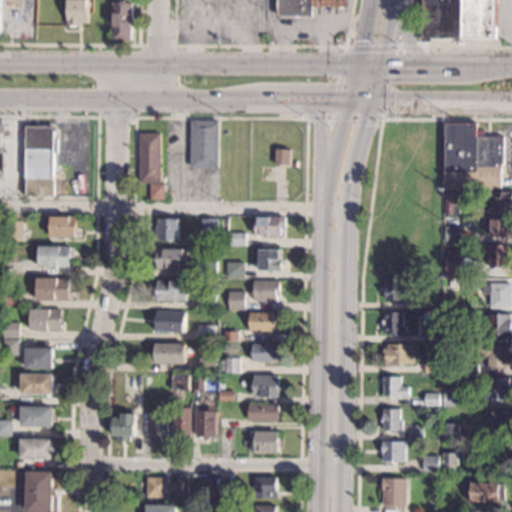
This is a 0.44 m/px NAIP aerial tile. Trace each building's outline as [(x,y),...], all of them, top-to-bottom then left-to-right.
[(87,0),(87,23),(80,23),(80,25),(67,25),(67,0),(87,0)] [(309,0),(309,16),(277,15),(277,0),(309,0)] [(495,0),(495,34),(494,38),(461,38),(461,40),(454,40),(454,38),(430,38),(430,42),(421,42),(421,0),(495,0)] [(131,2),(131,17),(132,17),(132,27),(130,27),(130,40),(113,39),(114,1),(131,2)] [(215,168),(189,168),(190,121),(216,122),(215,168)] [(50,196),(24,195),(25,127),(52,128),(50,196)] [(157,183),(137,183),(138,134),(158,135),(157,183)] [(502,164),(500,164),(499,191),(444,190),(444,172),(475,172),(475,136),(502,136),(502,164)] [(460,142),(466,142),(466,160),(447,159),(447,141),(450,141),(450,138),(460,138),(460,142)] [(289,150),(288,166),(273,165),(274,149),(289,150)] [(162,200),(148,199),(149,185),(162,185),(162,200)] [(462,207),(458,207),(458,216),(444,215),(445,193),(463,193),(462,207)] [(511,205),(511,212),(493,212),(494,193),(511,193),(511,205)] [(74,236),(49,235),(50,216),(67,216),(67,214),(74,214),(74,236)] [(284,227),(281,227),(281,235),(255,235),(255,217),(284,217),(284,227)] [(176,241),(152,240),(153,219),(168,220),(176,220),(176,241)] [(509,231),(511,231),(511,237),(509,237),(509,239),(490,239),(490,219),(509,219),(509,231)] [(215,235),(200,235),(201,220),(215,221),(215,235)] [(22,240),(4,240),(4,221),(18,221),(22,221),(22,240)] [(458,241),(443,241),(443,227),(458,227),(458,241)] [(244,246),(229,246),(229,234),(244,234),(244,246)] [(67,268),(39,267),(39,246),(67,247),(67,268)] [(506,253),(509,253),(508,258),(511,258),(511,266),(506,266),(505,269),(488,268),(489,246),(506,247),(506,253)] [(459,256),(460,257),(460,277),(444,277),(444,257),(446,257),(446,249),(459,249),(459,256)] [(186,270),(155,269),(156,250),(186,251),(186,270)] [(279,272),(259,271),(260,250),(280,251),(279,272)] [(244,277),(226,278),(226,263),(244,262),(244,277)] [(214,279),(198,279),(198,263),(215,263),(214,279)] [(65,299),(37,299),(37,278),(66,279),(65,299)] [(407,295),(402,295),(402,301),(384,300),(384,279),(407,280),(407,295)] [(460,291),(447,292),(446,281),(459,280),(460,291)] [(186,301),(156,301),(156,281),(186,282),(186,301)] [(278,296),(276,296),(276,301),(254,300),(254,282),(279,283),(278,296)] [(511,309),(489,309),(490,295),(482,294),(482,285),(511,286),(511,309)] [(20,306),(3,305),(4,291),(20,292),(20,306)] [(243,311),(227,311),(228,294),(243,294),(243,311)] [(214,311),(199,311),(199,295),(214,295),(214,311)] [(441,311),(427,311),(428,300),(441,301),(441,311)] [(59,330),(30,329),(31,310),(60,310),(59,330)] [(184,334),(154,333),(155,312),(184,313),(184,334)] [(277,327),(275,327),(275,332),(250,332),(250,313),(277,314),(277,327)] [(402,327),(405,327),(405,332),(401,332),(401,335),(384,334),(384,328),(380,328),(381,321),(384,321),(384,313),(402,313),(402,327)] [(509,322),(511,322),(511,336),(488,336),(489,315),(509,315),(509,322)] [(19,338),(2,337),(3,323),(19,323),(19,338)] [(213,341),(197,341),(197,326),(214,327),(213,341)] [(239,331),(239,341),(223,341),(223,331),(239,331)] [(441,344),(427,343),(428,333),(441,334),(441,344)] [(18,355),(3,355),(3,340),(19,340),(18,355)] [(183,365),(154,364),(154,344),(184,344),(183,365)] [(412,366),(384,365),(384,357),(382,357),(383,349),(387,349),(387,344),(413,345),(412,366)] [(276,362),(252,362),(252,345),(277,345),(276,362)] [(506,354),(511,354),(510,362),(506,362),(506,369),(487,369),(487,358),(476,357),(476,347),(506,347),(506,354)] [(51,368),(25,367),(25,350),(52,350),(51,368)] [(216,359),(215,374),(197,373),(198,358),(216,359)] [(238,373),(219,373),(219,362),(224,362),(224,359),(238,359),(238,373)] [(438,374),(424,374),(425,364),(438,364),(438,374)] [(477,376),(463,376),(463,365),(477,366),(477,376)] [(52,375),(51,395),(22,394),(22,374),(52,375)] [(187,391),(171,390),(171,377),(187,377),(187,391)] [(277,398),(253,398),(253,377),(278,377),(277,398)] [(400,388),(408,389),(408,398),(382,397),(383,377),(400,377),(400,388)] [(203,391),(194,391),(194,378),(203,378),(203,391)] [(508,400),(488,399),(488,398),(485,398),(485,392),(488,392),(488,379),(509,379),(508,400)] [(460,407),(443,407),(443,391),(460,392),(460,407)] [(233,401),(219,401),(219,393),(233,393),(233,401)] [(438,406),(424,406),(425,394),(439,395),(438,406)] [(277,422),(248,421),(248,405),(277,406),(277,422)] [(52,427),(21,426),(21,407),(52,407),(52,427)] [(189,439),(172,438),(173,409),(177,409),(190,409),(189,439)] [(398,421),(402,421),(401,432),(382,431),(383,410),(399,411),(398,421)] [(511,432),(492,432),(493,411),(511,411),(511,432)] [(196,412),(216,413),(215,418),(232,419),(232,428),(216,427),(215,438),(194,437),(196,412)] [(165,438),(163,437),(163,443),(147,442),(148,414),(166,414),(165,438)] [(133,436),(128,436),(128,442),(114,442),(114,438),(112,437),(113,419),(119,419),(119,415),(134,415),(133,436)] [(11,437),(0,436),(0,420),(12,421),(11,437)] [(457,439),(442,439),(442,424),(458,425),(457,439)] [(422,439),(408,439),(408,431),(415,432),(415,427),(422,427),(422,439)] [(277,452),(250,452),(250,433),(278,434),(277,452)] [(51,458),(21,457),(21,439),(52,439),(51,458)] [(404,462),(382,461),(382,442),(405,443),(404,462)] [(456,471),(442,471),(442,454),(456,455),(456,471)] [(438,458),(438,473),(422,473),(423,457),(438,458)] [(51,511),(26,511),(27,470),(52,471),(51,511)] [(186,478),(186,495),(175,495),(175,493),(167,493),(167,498),(146,497),(146,478),(167,479),(167,483),(175,483),(175,478),(186,478)] [(276,499),(254,499),(254,492),(251,492),(251,487),(254,487),(254,478),(276,479),(276,499)] [(406,507),(383,507),(383,490),(381,490),(381,480),(406,480),(406,507)] [(504,503),(470,502),(471,484),(504,485),(504,503)] [(233,494),(239,495),(239,503),(218,502),(218,487),(233,488),(233,494)]
